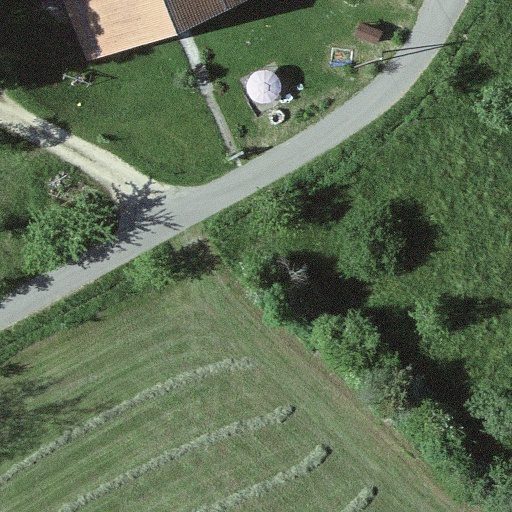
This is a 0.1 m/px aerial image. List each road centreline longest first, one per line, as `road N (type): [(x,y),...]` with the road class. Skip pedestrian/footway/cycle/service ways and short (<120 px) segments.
road 1 (unclassified): [(0,312),(371,118),(421,56),(443,0)]
road 2 (track): [(0,112),(120,170),(170,221)]
